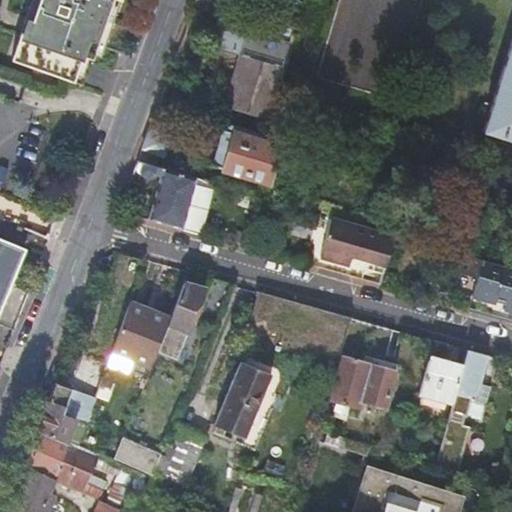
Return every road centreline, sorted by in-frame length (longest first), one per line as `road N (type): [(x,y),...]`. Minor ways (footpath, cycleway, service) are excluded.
road 1 (residential): [(94,227),(511,352)]
road 2 (secondary): [(0,455),(94,227)]
road 3 (secondary): [(94,227),(171,0)]
